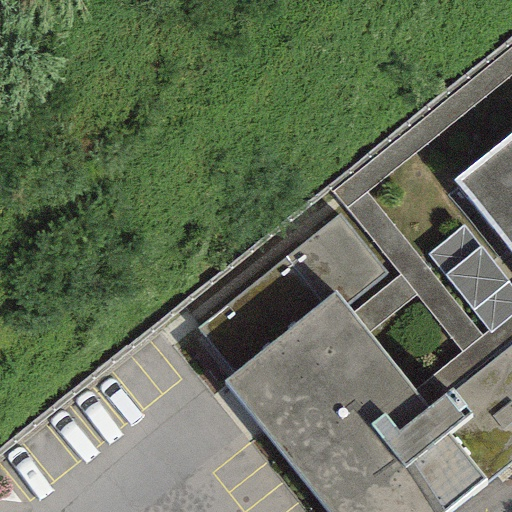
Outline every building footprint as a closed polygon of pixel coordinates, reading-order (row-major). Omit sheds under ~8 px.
[(511,46),(332,192),(345,208),(365,193),(511,73),(511,46)] [(511,131),(452,179),(511,254),(511,131)] [(461,352),(479,338),(365,193),(345,208),(398,275),(351,312),(367,332),(416,294),(461,352)] [(511,292),(461,226),(426,255),(487,331),(489,333),(511,314),(511,292)] [(445,511),(511,460),(511,344),(453,392),(450,388),(426,407),(413,390),(367,332),(351,312),(335,291),(319,304),(285,260),(198,327),(234,373),(223,381),(326,511),(445,511)] [(511,344),(511,314),(489,333),(487,331),(479,338),(461,352),(413,390),(426,407),(450,388),(453,392),(511,344)]
